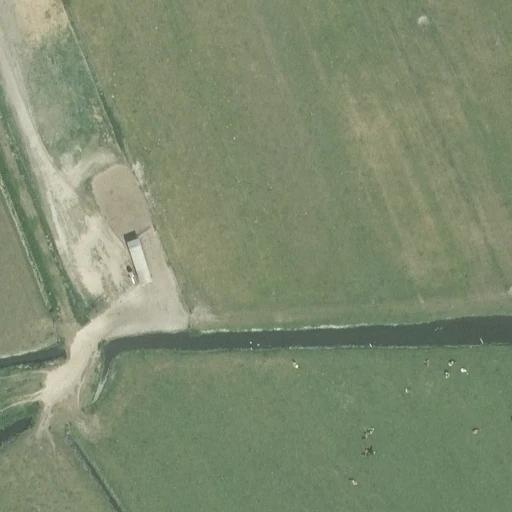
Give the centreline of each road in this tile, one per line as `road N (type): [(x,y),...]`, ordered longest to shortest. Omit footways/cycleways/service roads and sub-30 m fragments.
road 1 (track): [(0,139),(77,346)]
road 2 (track): [(77,346),(46,428),(54,511)]
